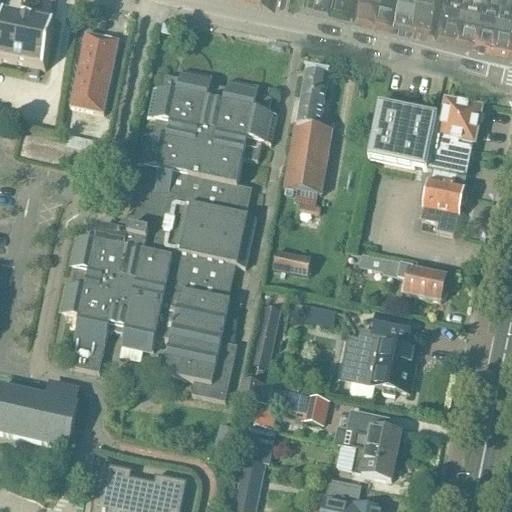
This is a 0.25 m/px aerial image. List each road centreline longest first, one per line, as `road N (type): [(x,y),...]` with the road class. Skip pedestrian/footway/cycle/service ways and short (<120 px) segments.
road 1 (tertiary): [(179,0),(511,77)]
road 2 (residential): [(442,511),(494,257)]
road 3 (residential): [(106,195),(120,168),(150,0)]
road 4 (secondary): [(472,511),(508,330)]
